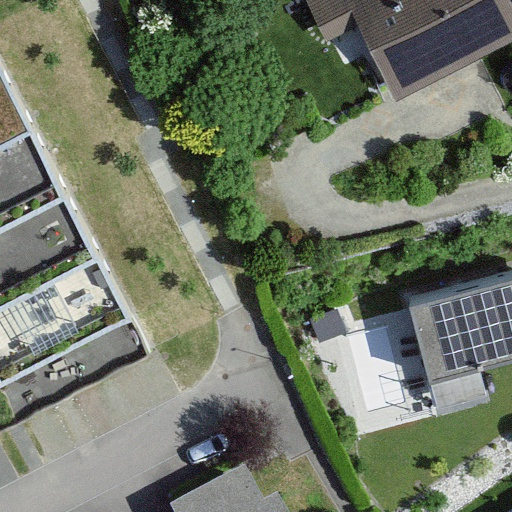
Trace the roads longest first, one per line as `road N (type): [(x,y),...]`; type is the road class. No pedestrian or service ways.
road 1 (residential): [(511,178),(369,210),(312,206),(291,164),(345,127)]
road 2 (residential): [(17,511),(268,381)]
